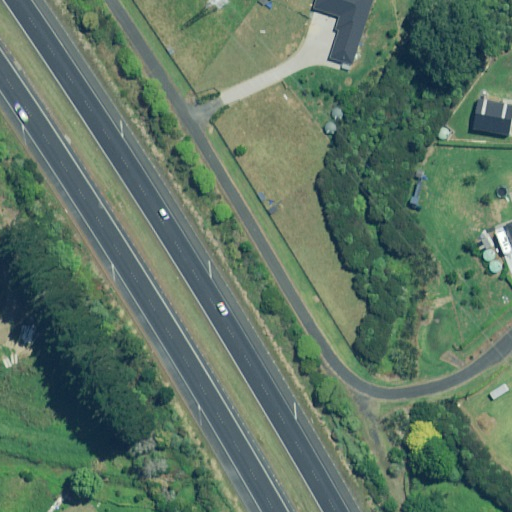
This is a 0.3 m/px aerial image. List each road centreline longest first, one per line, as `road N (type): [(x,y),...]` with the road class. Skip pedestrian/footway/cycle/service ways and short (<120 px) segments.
road 1 (residential): [(511,338),(478,367),(410,392),(361,388),(333,366),(108,0)]
road 2 (motorway): [(15,0),(132,177),(328,511)]
road 3 (motorway): [(266,511),(0,85)]
